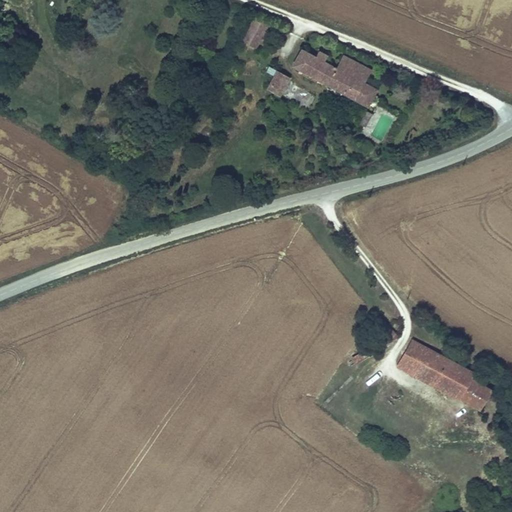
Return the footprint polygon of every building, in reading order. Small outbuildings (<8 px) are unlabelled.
[(256,50),(268,27),(255,19),(242,42),(256,50)] [(293,67),(364,108),(374,90),(365,85),(373,71),(345,55),(340,62),(320,49),(315,57),(303,50),(293,67)] [(268,89),(283,98),(293,78),(278,70),(268,89)] [(361,131),(368,117),(362,114),(354,127),(359,129),(361,131)] [(382,318),(370,327),(386,348),(398,338),(382,318)] [(353,361),(357,367),(382,351),(376,340),(362,349),(364,354),(353,361)] [(400,366),(412,373),(425,347),(412,340),(400,366)] [(425,347),(412,373),(462,401),(474,377),(476,373),(446,357),(425,347)] [(494,392),(474,377),(462,401),(484,411),(494,392)]
